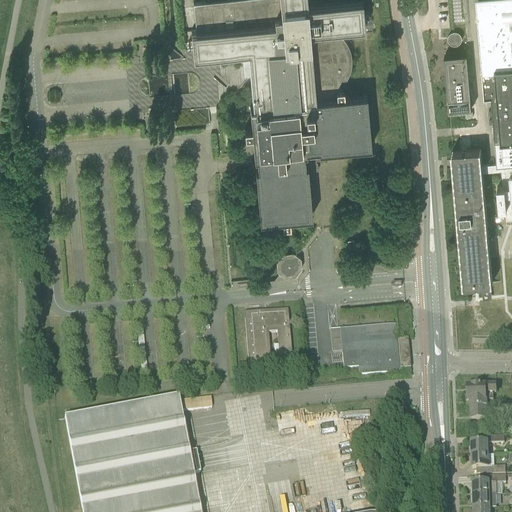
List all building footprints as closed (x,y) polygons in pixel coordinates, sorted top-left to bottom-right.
[(344,38),(343,37),(342,30),(365,28),(362,1),(307,6),(306,0),(205,0),(193,1),(195,30),(191,30),(193,57),(258,52),(263,103),(250,104),(252,127),(244,127),(244,135),(254,134),(255,138),(254,138),(254,139),(255,139),(256,154),(255,154),(255,155),(256,155),(258,170),(256,170),(257,171),(258,171),(259,186),(258,186),(258,187),(259,187),(261,202),(259,202),(259,204),(261,204),(262,218),(277,217),(277,218),(278,218),(278,217),(282,217),(282,227),(290,226),(289,219),(312,216),(307,167),(318,166),(317,160),(322,160),(322,151),(371,146),(366,94),(346,96),(344,96),(343,89),(341,89),(340,79),(346,79),(347,77),(348,75),(349,73),(350,72),(350,70),(351,68),(351,66),(351,64),(352,62),(352,60),(352,58),(351,56),(351,54),(351,52),(350,50),(350,48),(349,47),(348,45),(347,43),(346,41),(345,40),(344,38)] [(482,157),(480,157),(479,150),(481,150),(481,149),(479,149),(453,151),(454,161),(452,161),(452,165),(454,165),(464,285),(491,283),(491,282),(493,282),(492,282),(491,282),(490,275),(492,275),(492,274),(490,275),(489,268),(491,268),(491,267),(489,267),(489,260),(491,260),(489,260),(488,253),(490,253),(490,252),(488,252),(488,246),(489,246),(489,245),(488,245),(487,238),(489,238),(487,238),(486,231),(488,231),(488,230),(486,230),(486,224),(487,223),(486,223),(485,216),(487,216),(487,215),(485,216),(484,209),(486,209),(486,208),(484,208),(484,202),(485,201),(484,201),(483,194),(485,194),(485,193),(483,194),(482,186),(484,186),(484,185),(482,186),(482,179),(484,179),(482,179),(481,172),(483,172),(483,171),(502,170),(503,186),(498,186),(500,208),(506,208),(506,220),(511,219),(511,0),(476,0),(485,95),(492,95),(496,146),(497,163),(482,164),(480,164),(480,157),(482,157)] [(464,42),(465,39),(464,35),(462,32),(459,31),(455,30),(452,31),(450,33),(448,36),(447,39),(448,42),(450,45),(453,47),(456,48),(459,47),(460,47),(463,45),(464,42)] [(444,55),(445,55),(449,110),(472,108),(467,53),(444,55)] [(282,253),(276,261),(277,271),(285,277),(295,276),(301,268),(300,258),(292,252),(282,253)] [(266,311),(266,314),(259,315),(259,312),(244,313),(250,379),(293,375),(288,310),(266,311)] [(399,340),(397,325),(330,331),(332,354),(342,353),(343,369),(359,368),(359,376),(399,372),(398,370),(401,370),(399,340)] [(399,340),(401,370),(411,369),(408,340),(399,340)] [(496,394),(496,387),(467,388),(467,396),(466,397),(466,398),(466,401),(466,402),(467,402),(471,402),(471,405),(486,404),(486,401),(494,401),(493,394),(496,394)] [(65,419),(82,511),(200,511),(193,475),(200,474),(196,452),(189,453),(179,397),(65,419)] [(189,400),(190,410),(213,408),(212,398),(189,400)] [(471,405),(471,422),(493,421),(492,416),(486,416),(486,404),(471,405)] [(489,443),(471,444),(472,457),(489,456),(489,449),(489,443)] [(489,456),(472,457),(472,470),(477,470),(489,469),(489,456)] [(493,483),(473,484),(473,497),(497,496),(497,484),(506,484),(506,477),(493,477),(493,483)] [(491,496),(473,497),(473,509),(489,509),(490,509),(497,509),(497,496),(491,496)]
